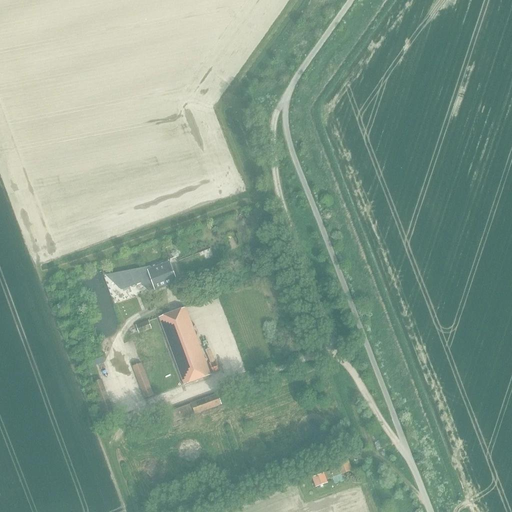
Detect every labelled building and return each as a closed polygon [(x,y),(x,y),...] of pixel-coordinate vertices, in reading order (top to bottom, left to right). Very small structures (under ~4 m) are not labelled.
[(171,246),(165,248),(169,260),(176,257),(171,246)] [(223,247),(207,252),(211,262),(226,256),(223,247)] [(177,283),(169,263),(148,271),(156,290),(177,283)] [(121,289),(137,283),(134,275),(118,281),(121,289)] [(211,374),(186,307),(159,317),(185,384),(211,374)] [(151,329),(148,322),(136,326),(139,334),(151,329)] [(140,363),(132,366),(144,399),(152,396),(140,363)] [(114,408),(123,404),(112,373),(102,377),(114,408)] [(172,423),(220,406),(217,395),(168,413),(172,423)] [(370,416),(362,421),(365,427),(373,423),(370,416)] [(326,480),(352,470),(347,459),(337,463),(338,468),(324,473),(314,477),(318,487),(325,484),(324,481),(326,480)]
